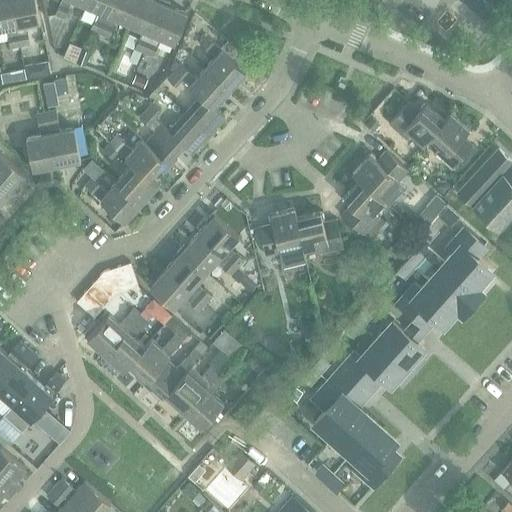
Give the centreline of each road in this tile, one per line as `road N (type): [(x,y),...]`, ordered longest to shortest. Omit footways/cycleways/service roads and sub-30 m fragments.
road 1 (residential): [(51,288),(75,262),(150,239),(271,98),(311,15)]
road 2 (residential): [(51,288),(83,416),(13,511)]
road 3 (residential): [(489,94),(311,15)]
road 4 (residential): [(415,511),(511,405)]
